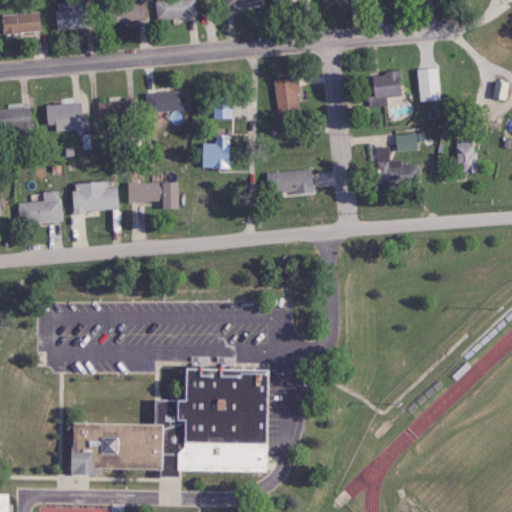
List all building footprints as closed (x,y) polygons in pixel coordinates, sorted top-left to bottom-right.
[(60,0),(55,0),(57,28),(93,26),(92,6),(83,7),(82,0),(60,0)] [(106,22),(144,21),(143,0),(105,2),(106,22)] [(194,0),(157,0),(153,0),(155,19),(196,15),(194,0)] [(221,0),(222,8),(261,6),(260,0),(221,0)] [(1,13),(2,32),(40,31),(39,12),(1,13)] [(415,69),(419,101),(440,98),(435,66),(415,69)] [(386,105),(385,96),(399,95),(398,71),(371,73),(372,95),(367,96),(368,106),(386,105)] [(272,78),(275,111),(299,109),(296,76),(272,78)] [(504,98),(506,81),(493,80),(491,97),(504,98)] [(144,93),(146,113),(186,107),(183,88),(144,93)] [(231,117),(231,96),(212,96),(212,118),(231,117)] [(45,103),(45,123),(54,123),(54,129),(80,128),(80,103),(45,103)] [(0,108),(0,127),(30,126),(29,107),(0,108)] [(423,141),(423,132),(393,133),(394,149),(417,149),(417,141),(423,141)] [(227,168),(228,135),(213,134),(212,142),(199,142),(198,167),(227,168)] [(476,151),(471,151),(471,138),(454,138),(455,173),(477,172),(476,151)] [(418,163),(399,164),(398,158),(388,159),(387,145),(375,145),(377,183),(418,181),(418,163)] [(264,170),(265,193),(310,192),(309,169),(264,170)] [(72,211),(116,209),(116,186),(106,187),(106,181),(71,182),(72,211)] [(176,207),(175,181),(125,182),(126,201),(159,201),(159,207),(176,207)] [(17,202),(19,224),(61,220),(58,189),(42,191),(42,200),(17,202)] [(120,228),(120,208),(111,208),(110,228),(120,228)] [(169,361),(269,363),(266,473),(178,471),(176,479),(144,478),(64,477),(65,419),(148,421),(148,397),(168,398),(169,361)] [(0,511),(10,511),(10,493),(0,492),(0,511)]
